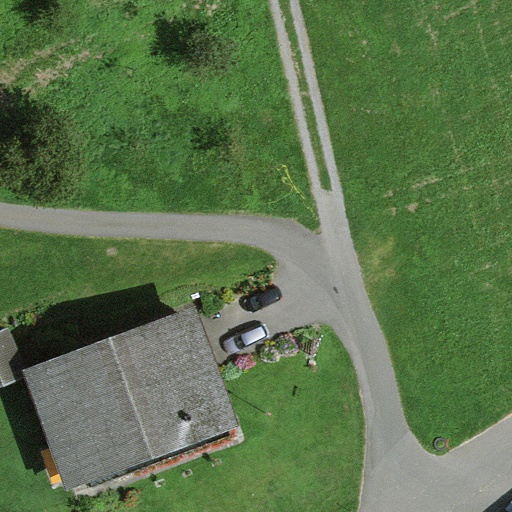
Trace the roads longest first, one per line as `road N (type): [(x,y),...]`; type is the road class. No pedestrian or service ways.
road 1 (track): [(413,511),(342,276),(260,227),(0,213)]
road 2 (track): [(342,276),(282,0)]
